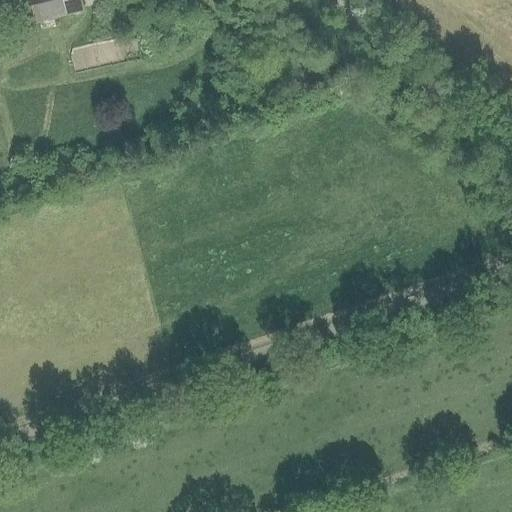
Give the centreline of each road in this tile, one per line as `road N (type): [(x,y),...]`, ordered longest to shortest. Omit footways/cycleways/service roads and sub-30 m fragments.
road 1 (unclassified): [(0,440),(511,270)]
road 2 (track): [(511,152),(329,0)]
